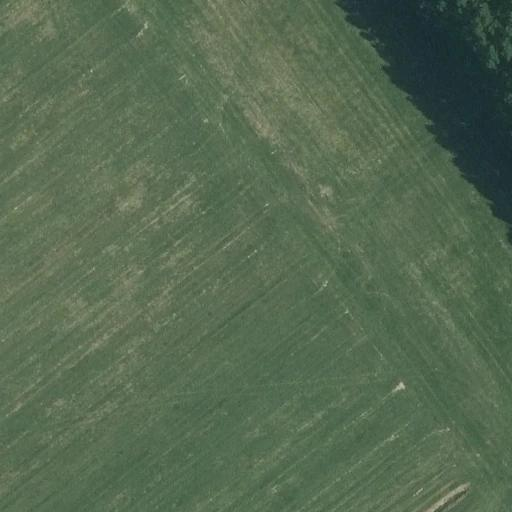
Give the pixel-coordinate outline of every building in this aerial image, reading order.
[(194,0),(216,29),(255,0),(194,0)] [(467,115),(463,118),(479,140),(482,138),(489,147),(511,130),(511,127),(504,118),(501,115),(502,115),(498,109),(502,106),(503,107),(506,104),(487,80),(484,83),(485,84),(493,95),(479,106),(480,106),(467,116),(467,115)] [(421,161),(419,163),(442,194),(447,190),(447,189),(450,187),(451,187),(452,186),(455,183),(456,184),(457,182),(460,179),(461,180),(466,176),(457,165),(468,157),(445,126),(438,131),(446,141),(445,143),(442,146),(441,145),(439,147),(439,148),(429,155),(424,158),(425,159),(421,161)] [(375,202),(371,205),(388,226),(390,224),(398,234),(421,216),(413,204),(412,205),(410,202),(410,201),(406,196),(410,192),(411,193),(414,191),(396,166),(392,169),(393,170),(402,182),(388,192),(388,193),(376,203),(375,202)] [(486,182),(472,185),(475,197),(489,193),(486,182)] [(468,226),(463,229),(485,258),(488,256),(487,255),(498,247),(507,241),(505,239),(502,236),(503,235),(485,213),(472,223),(472,224),(469,226),(468,226)] [(303,266),(299,269),(315,290),(318,288),(325,298),(349,280),(340,269),(337,266),(338,266),(334,260),(338,257),(339,258),(342,255),(323,231),(320,234),(321,235),(329,246),(315,257),(316,257),(303,267),(303,266)] [(450,240),(426,258),(435,269),(438,272),(437,272),(442,278),(437,281),(437,280),(433,283),(452,307),(455,305),(455,303),(446,292),(460,281),(472,271),(473,272),(476,269),(460,248),(458,250),(450,240)] [(371,291),(341,316),(343,318),(346,321),(345,321),(349,326),(349,325),(357,335),(357,336),(359,338),(362,341),(361,341),(363,343),(352,351),(357,357),(387,333),(379,323),(390,314),(386,309),(385,310),(383,306),(382,304),(381,305),(379,301),(378,299),(377,300),(375,296),(371,291)] [(201,321),(199,348),(202,348),(201,360),(231,362),(232,348),(232,344),(233,344),(233,337),(238,337),(238,338),(243,339),(245,308),(240,308),(240,309),(239,323),(221,322),(221,323),(206,322),(206,321),(201,321)] [(503,347),(492,356),(496,361),(497,360),(500,364),(499,364),(500,366),(501,365),(504,369),(503,369),(504,371),(505,370),(508,374),(507,374),(511,379),(511,378),(511,323),(495,337),(503,347)] [(411,339),(380,364),(382,366),(383,366),(385,369),(385,370),(388,374),(389,374),(397,383),(396,384),(398,386),(399,386),(401,389),(401,390),(402,391),(392,399),(397,406),(427,381),(418,371),(429,362),(425,358),(422,355),(423,354),(421,353),(418,350),(419,349),(417,348),(414,345),(415,344),(411,339)] [(126,377),(123,380),(139,402),(141,400),(149,410),(173,391),(164,380),(163,380),(161,377),(162,377),(157,371),(161,368),(162,369),(166,366),(147,342),(143,345),(144,346),(153,357),(139,368),(139,369),(127,378),(126,377)] [(262,374),(240,391),(243,395),(246,398),(245,398),(247,400),(250,403),(249,404),(251,405),(254,408),(253,409),(256,413),(260,410),(281,394),(285,391),(283,389),(282,389),(274,378),(268,369),(265,371),(266,372),(263,374),(262,374)] [(281,394),(260,410),(264,417),(265,416),(267,420),(277,433),(287,425),(294,420),(299,417),(296,413),(296,414),(287,403),(288,402),(285,398),(284,399),(282,395),(281,394)] [(457,399),(433,418),(435,420),(436,419),(444,430),(446,433),(447,433),(449,436),(449,437),(450,439),(474,419),(471,415),(470,416),(468,413),(468,412),(457,399)] [(474,419),(450,439),(452,440),(455,443),(454,444),(457,447),(457,446),(466,457),(465,457),(467,459),(491,440),(480,427),(479,427),(477,424),(477,423),(474,419)] [(130,421),(93,430),(95,438),(107,435),(108,437),(109,437),(110,441),(109,441),(110,444),(113,456),(114,462),(115,462),(116,466),(115,466),(116,469),(154,460),(152,454),(151,450),(151,449),(151,447),(150,448),(149,443),(150,443),(149,441),(148,437),(147,431),(133,434),(130,421)] [(338,492),(324,495),(326,501),(327,505),(327,506),(327,508),(328,508),(329,511),(328,511),(367,511),(367,508),(366,502),(365,503),(362,490),(363,490),(362,487),(361,483),(361,481),(374,478),(372,470),(335,479),(338,492)] [(478,473),(448,480),(449,485),(451,484),(465,481),(469,498),(472,511),(499,511),(499,509),(511,506),(504,477),(490,480),(490,481),(486,482),(486,481),(479,483),(478,478),(479,477),(478,473)] [(156,477),(132,483),(134,492),(135,492),(136,496),(135,496),(136,501),(137,500),(138,505),(137,505),(138,509),(139,509),(139,511),(167,511),(164,500),(162,493),(163,493),(162,489),(159,490),(156,477)]
